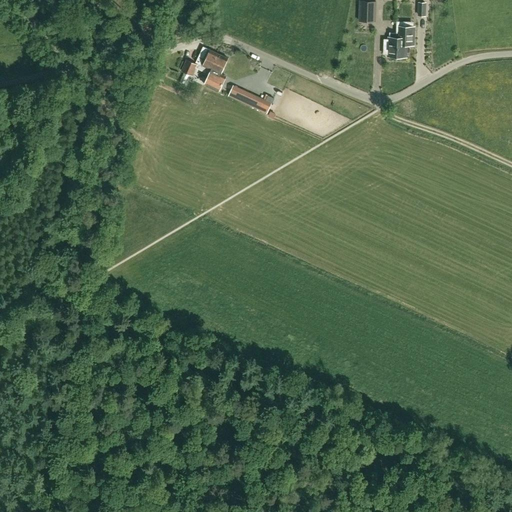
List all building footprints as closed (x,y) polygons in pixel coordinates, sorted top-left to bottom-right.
[(376,2),(360,1),(359,21),(375,21),(376,2)] [(417,16),(426,16),(426,2),(418,2),(417,16)] [(176,16),(169,14),(164,33),(171,36),(176,16)] [(406,45),(413,45),(414,27),(406,27),(406,22),(397,22),(396,33),(390,33),(389,37),(388,56),(406,57),(406,45)] [(198,65),(196,68),(209,74),(211,70),(219,54),(204,46),(196,62),(195,64),(198,65)] [(204,84),(214,88),(216,82),(214,81),(218,73),(221,74),(228,58),(219,54),(211,70),(209,74),(204,84)] [(198,65),(195,64),(187,60),(182,71),(184,72),(190,74),(193,76),(196,68),(198,65)] [(266,100),(244,90),(239,101),(250,106),(253,101),(269,108),(272,103),(274,98),(268,95),(266,100)]
